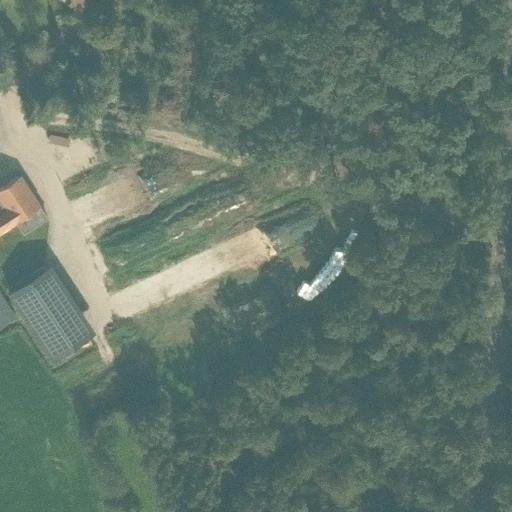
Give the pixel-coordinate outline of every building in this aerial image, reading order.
[(335,33),(362,50),(375,30),(348,13),(335,33)] [(0,230),(38,206),(40,205),(19,174),(0,187),(0,197),(6,207),(0,211),(0,230)] [(53,358),(100,329),(58,260),(10,288),(53,358)] [(0,324),(14,316),(0,294),(0,324)] [(130,421),(137,437),(153,431),(146,414),(141,416),(140,411),(132,413),(134,420),(130,421)]
